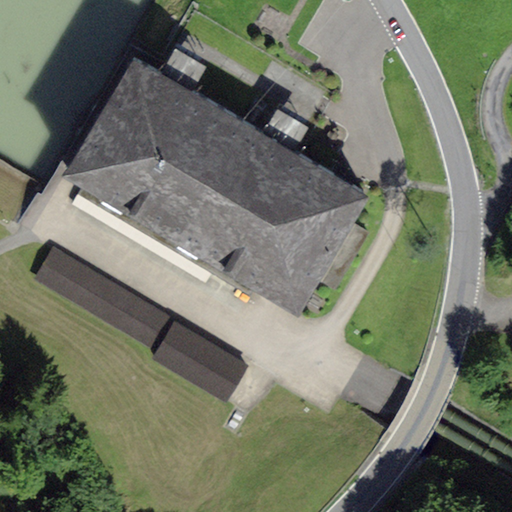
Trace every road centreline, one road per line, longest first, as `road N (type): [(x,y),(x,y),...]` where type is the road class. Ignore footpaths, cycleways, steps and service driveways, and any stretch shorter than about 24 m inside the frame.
road 1 (secondary): [(349,511),(410,439),(438,375),(467,218)]
road 2 (secondary): [(467,218),(452,136),(389,0)]
